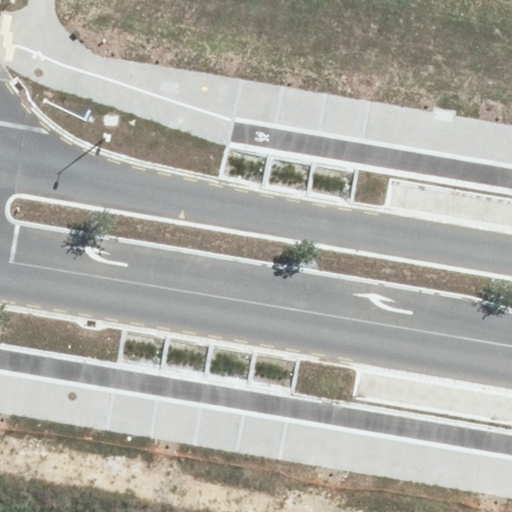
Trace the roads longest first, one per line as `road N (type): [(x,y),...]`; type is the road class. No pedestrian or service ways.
road 1 (tertiary): [(0,159),(511,248)]
road 2 (tertiary): [(511,366),(0,277)]
